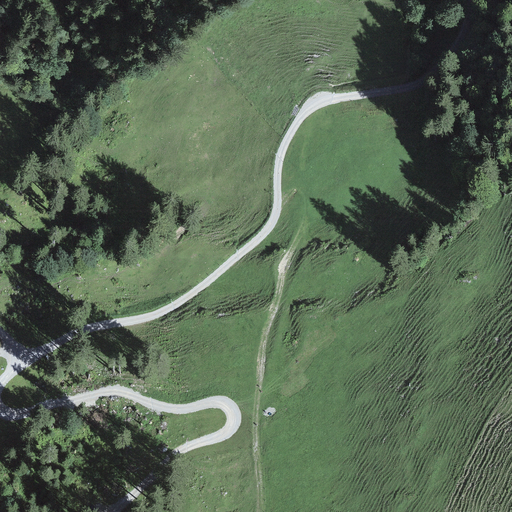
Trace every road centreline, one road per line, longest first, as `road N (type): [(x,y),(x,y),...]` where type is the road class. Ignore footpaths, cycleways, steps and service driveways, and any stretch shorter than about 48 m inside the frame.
road 1 (track): [(0,410),(118,390),(171,406),(230,409),(228,430),(172,453),(118,511)]
road 2 (track): [(277,205),(281,151),(304,112),(322,98),(418,81),(452,44),(468,0)]
road 3 (track): [(29,352),(180,301),(261,236),(277,205)]
